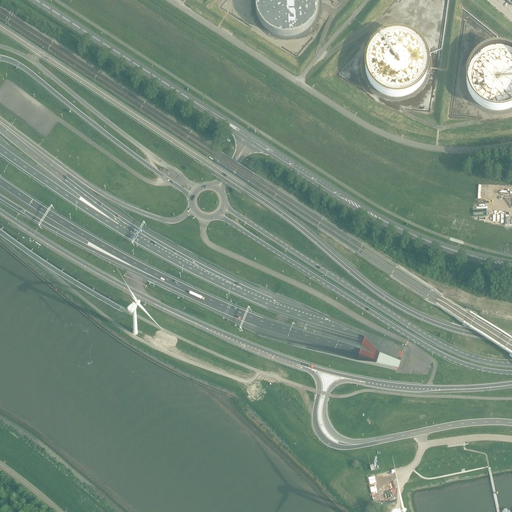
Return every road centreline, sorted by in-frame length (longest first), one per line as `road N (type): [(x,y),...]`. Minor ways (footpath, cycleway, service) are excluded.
road 1 (trunk): [(511,341),(448,328),(390,301),(271,206),(0,28)]
road 2 (motorway): [(511,377),(320,325),(116,228)]
road 3 (motorway): [(189,292),(358,357),(511,393)]
road 4 (trunk): [(216,215),(440,354),(511,372)]
road 5 (trunk): [(0,210),(135,292),(297,362)]
road 6 (trunk): [(511,365),(444,347),(223,202)]
road 7 (secondary): [(511,265),(383,221),(250,137)]
road 8 (primary): [(0,58),(31,73),(191,198)]
road 9 (primary): [(193,209),(170,221),(119,203),(0,118)]
road 10 (motorway): [(0,181),(189,292)]
road 11 (motorway): [(0,195),(189,292)]
road 12 (unclassified): [(201,106),(36,0)]
road 13 (motorway): [(116,228),(0,127)]
road 14 (trunk): [(365,380),(428,387),(511,382)]
road 15 (motorway): [(116,228),(0,147)]
